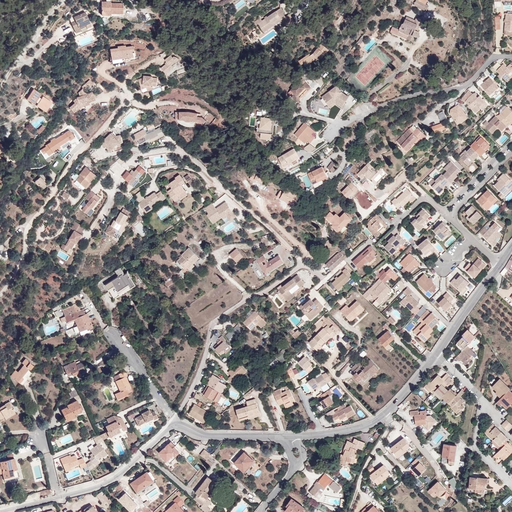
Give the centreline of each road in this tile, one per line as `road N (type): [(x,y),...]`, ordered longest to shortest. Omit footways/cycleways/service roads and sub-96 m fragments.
road 1 (residential): [(301,259),(218,318),(172,426)]
road 2 (residential): [(101,70),(130,93),(76,155),(36,219)]
road 3 (residential): [(369,107),(470,83),(492,58),(511,56)]
road 4 (residential): [(172,426),(100,316)]
road 5 (residential): [(369,107),(365,97),(404,67),(443,21),(439,15)]
road 6 (residential): [(297,436),(205,435),(172,426)]
